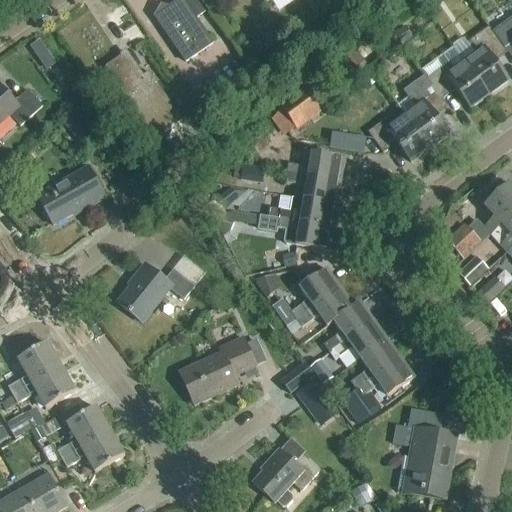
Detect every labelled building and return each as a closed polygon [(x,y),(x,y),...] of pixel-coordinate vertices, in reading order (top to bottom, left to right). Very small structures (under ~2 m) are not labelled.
[(185,64),(213,45),(182,0),(181,0),(155,18),(185,64)] [(511,19),(492,34),(506,53),(511,60),(511,19)] [(506,53),(492,34),(488,28),(466,44),(474,55),(464,62),(489,97),(507,83),(493,63),(506,53)] [(404,51),(393,33),(380,41),(391,59),(404,51)] [(38,61),(48,53),(39,42),(29,49),(38,61)] [(375,64),(361,46),(354,52),(362,62),(354,69),(365,83),(374,76),(368,69),(375,64)] [(448,55),(452,65),(469,57),(465,47),(448,55)] [(137,81),(121,58),(105,69),(153,140),(181,122),(148,73),(137,81)] [(470,110),(489,97),(464,62),(453,70),(448,64),(427,79),(442,100),(455,90),(470,110)] [(427,80),(424,76),(402,92),(415,109),(404,117),(429,150),(448,137),(433,117),(447,106),(442,100),(427,79),(427,80)] [(14,104),(0,88),(0,124),(9,117),(20,129),(42,109),(27,92),(14,104)] [(297,132),(324,112),(307,89),(280,110),(297,132)] [(404,117),(399,110),(367,134),(382,154),(395,144),(410,164),(429,150),(404,117)] [(68,125),(90,146),(100,134),(78,114),(68,125)] [(342,133),(338,146),(361,151),(365,139),(342,133)] [(286,176),(341,185),(345,161),(312,156),(309,170),(288,166),(286,176)] [(243,168),(240,183),(261,186),(264,171),(243,168)] [(53,227),(103,198),(87,170),(36,199),(53,227)] [(337,208),(341,185),(286,176),(285,185),(306,188),(304,202),(337,208)] [(500,226),(511,215),(511,189),(508,186),(484,208),(494,219),(472,239),(467,234),(451,249),(461,260),(487,236),(489,237),(501,226),(500,226)] [(222,214),(247,193),(229,191),(213,204),(222,214)] [(333,230),(337,208),(304,202),(302,215),(280,211),(279,221),(333,230)] [(511,215),(500,226),(501,226),(510,236),(498,248),(505,255),(511,248),(511,215)] [(329,253),(333,230),(279,221),(277,230),(285,232),(283,244),(284,246),(329,253)] [(296,267),(293,255),(281,258),(284,270),(296,267)] [(470,288),(488,271),(476,259),(459,276),(470,288)] [(165,282),(144,266),(132,281),(135,283),(117,305),(142,325),(170,290),(183,302),(194,289),(174,272),(165,282)] [(295,323),(340,290),(326,271),(298,291),(307,302),(290,315),(295,323)] [(280,290),(275,278),(254,283),(266,301),(280,290)] [(486,306),(504,289),(494,279),(476,295),(486,306)] [(353,309),(340,290),(295,323),(301,330),(318,317),(326,329),(333,324),(353,309)] [(329,355),(374,323),(360,304),(353,309),(333,324),(340,334),(323,347),(329,355)] [(360,361),(387,342),(374,323),(329,355),(334,362),(352,349),(360,361)] [(194,408),(238,388),(234,379),(266,364),(256,342),(245,347),(242,341),(217,352),(219,357),(179,375),(194,408)] [(356,392),(401,360),(387,342),(360,361),(368,371),(350,384),(356,392)] [(14,396),(61,370),(47,345),(18,362),(28,380),(23,382),(22,380),(9,388),(14,396)] [(388,398),(414,379),(401,360),(356,392),(340,404),(349,415),(369,400),(366,396),(379,386),(388,398)] [(322,388),(333,381),(320,362),(309,370),(316,380),(322,388)] [(290,397),(314,379),(304,365),(279,384),(290,397)] [(61,370),(14,396),(19,405),(32,398),(31,396),(36,393),(45,411),(75,394),(61,370)] [(315,418),(331,406),(314,383),(298,395),(315,418)] [(440,436),(445,410),(436,403),(395,432),(390,432),(381,443),(387,448),(412,452),(404,495),(445,502),(456,439),(440,436)] [(61,462),(110,434),(96,409),(67,426),(77,444),(73,446),(72,444),(56,454),(61,462)] [(15,442),(35,430),(27,415),(6,426),(15,442)] [(60,431),(55,422),(32,435),(37,443),(60,431)] [(110,434),(61,462),(66,471),(80,463),(79,461),(85,457),(95,475),(124,458),(110,434)] [(301,494),(319,474),(302,459),(305,455),(289,441),(265,468),(267,470),(253,486),(281,511),(284,508),(286,510),(292,504),(290,501),(292,499),(285,492),(291,485),(301,494)] [(52,446),(42,452),(51,468),(61,462),(56,454),(52,446)] [(22,491),(34,511),(60,511),(67,508),(48,476),(22,491)] [(0,511),(34,511),(22,491),(0,504),(0,511)] [(372,504),(367,494),(353,500),(359,511),(372,504)]
